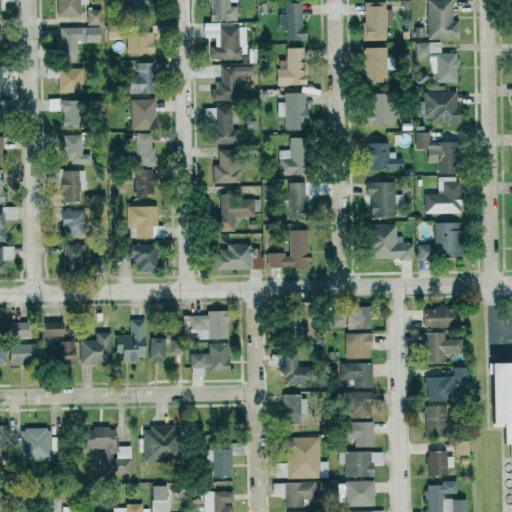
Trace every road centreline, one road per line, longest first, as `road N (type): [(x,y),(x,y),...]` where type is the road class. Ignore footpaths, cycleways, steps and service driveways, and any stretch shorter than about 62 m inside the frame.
road 1 (residential): [(511,283),(0,293)]
road 2 (residential): [(34,293),(30,0)]
road 3 (residential): [(190,290),(185,0)]
road 4 (residential): [(346,288),(338,0)]
road 5 (residential): [(489,284),(486,0)]
road 6 (residential): [(258,392),(0,393)]
road 7 (residential): [(403,511),(400,287)]
road 8 (residential): [(261,511),(257,289)]
